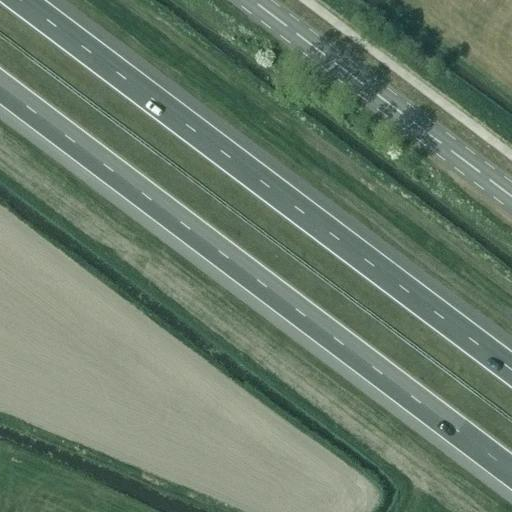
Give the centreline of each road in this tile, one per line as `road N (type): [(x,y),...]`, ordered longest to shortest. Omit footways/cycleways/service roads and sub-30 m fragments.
road 1 (motorway): [(0,89),(511,476)]
road 2 (motorway): [(511,372),(18,0)]
road 3 (tertiary): [(511,202),(244,0)]
